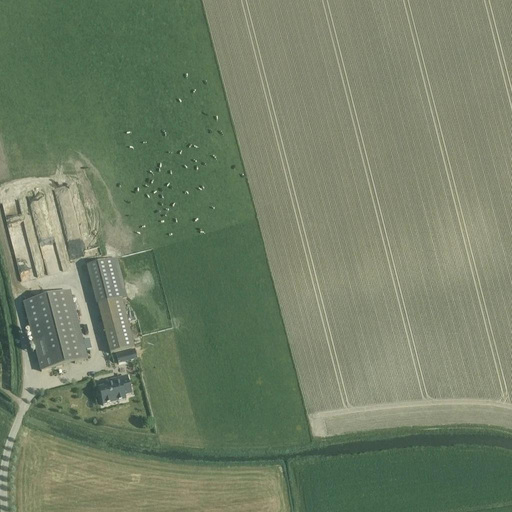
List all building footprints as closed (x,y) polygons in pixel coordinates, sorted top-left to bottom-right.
[(71,215),(86,212),(80,184),(65,188),(71,215)] [(117,259),(86,267),(96,306),(98,306),(122,300),(127,298),(117,259)] [(87,361),(69,293),(24,304),(41,373),(87,361)] [(134,349),(122,300),(98,306),(111,355),(134,349)] [(132,395),(127,376),(109,381),(110,386),(98,389),(103,407),(126,401),(125,397),(132,395)]
